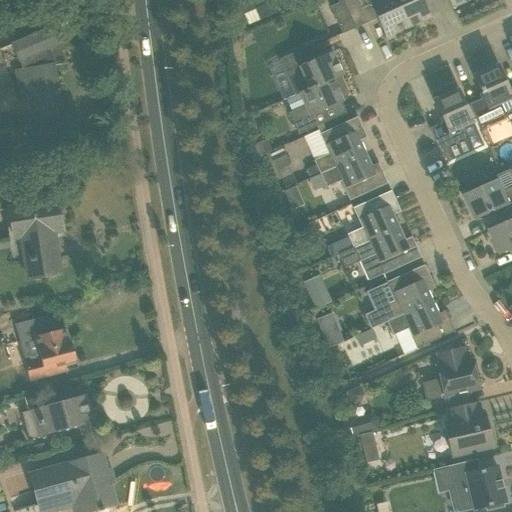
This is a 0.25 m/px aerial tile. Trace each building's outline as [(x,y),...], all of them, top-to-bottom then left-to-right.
[(277,12),(271,0),(251,0),(259,20),(277,12)] [(366,23),(356,0),(355,0),(347,0),(342,2),(354,29),(366,23)] [(355,0),(356,0),(366,23),(377,18),(386,38),(408,28),(395,0),(355,0)] [(431,17),(422,0),(395,0),(408,28),(431,17)] [(339,4),(330,8),(342,34),(354,29),(342,2),(339,4)] [(14,71),(19,104),(59,97),(59,93),(60,92),(60,89),(58,90),(57,83),(53,66),(66,64),(60,51),(55,53),(53,47),(65,42),(58,26),(12,45),(18,64),(21,63),(21,70),(14,71)] [(332,52),(314,60),(308,63),(301,50),(279,60),(296,96),(299,94),(340,76),(343,75),(332,52)] [(511,136),(511,97),(497,64),(473,75),(484,98),(469,105),(482,132),(486,130),(493,145),(511,136)] [(340,76),(299,94),(305,106),(288,113),(298,135),(316,127),(318,131),(324,128),(317,113),(343,101),(342,100),(346,98),(348,94),(340,76)] [(439,151),(458,142),(466,138),(467,140),(478,134),(458,89),(434,99),(444,122),(430,129),(439,151)] [(357,117),(326,131),(324,128),(318,131),(329,155),(314,162),(320,174),(366,153),(360,140),(367,137),(362,128),(358,119),(357,117)] [(262,155),(267,153),(270,151),(271,151),(267,139),(265,140),(256,144),(256,145),(261,155),(262,155)] [(289,165),(283,151),(271,157),(276,170),(289,165)] [(341,181),(349,201),(388,183),(378,163),(372,166),(366,153),(320,174),(325,186),(326,188),(341,181)] [(318,174),(315,165),(306,169),(309,178),(318,174)] [(325,186),(320,174),(309,179),(314,191),(325,186)] [(473,219),(497,208),(504,223),(511,219),(511,187),(503,192),(498,180),(463,195),(473,219)] [(347,235),(348,237),(353,248),(399,227),(394,214),(400,211),(391,191),(353,208),(354,212),(361,228),(347,235)] [(20,241),(25,280),(60,274),(53,232),(62,231),(57,201),(7,209),(12,242),(20,241)] [(498,254),(511,247),(511,219),(504,223),(487,231),(498,254)] [(358,262),(367,282),(421,257),(412,237),(405,240),(399,227),(353,248),(338,255),(344,269),(358,262)] [(353,248),(348,237),(333,243),(338,255),(353,248)] [(424,265),(386,282),(387,283),(372,289),(380,308),(363,315),(370,329),(386,322),(433,301),(427,288),(434,285),(424,265)] [(315,309),(331,302),(327,293),(311,300),(315,309)] [(392,336),(407,330),(416,349),(455,331),(445,311),(439,314),(433,301),(386,322),(392,336)] [(15,324),(29,380),(66,370),(65,364),(76,361),(72,344),(69,345),(64,329),(52,333),(48,316),(15,324)] [(372,329),(355,337),(359,346),(376,338),(372,329)] [(327,349),(336,345),(343,343),(339,331),(332,333),(323,336),(327,349)] [(463,348),(435,354),(438,366),(436,367),(439,380),(421,384),(425,399),(426,399),(427,401),(478,389),(472,359),(466,361),(463,348)] [(361,402),(363,395),(360,387),(346,392),(352,405),(361,402)] [(30,410),(38,437),(92,422),(85,395),(30,410)] [(479,401),(459,406),(444,409),(447,421),(443,422),(451,456),(492,447),(484,414),(482,414),(479,401)] [(353,437),(378,430),(379,419),(371,414),(348,420),(353,437)] [(375,442),(372,433),(359,436),(362,446),(375,442)] [(36,455),(46,452),(44,443),(34,446),(36,455)] [(102,454),(82,460),(66,464),(66,462),(28,473),(38,507),(77,496),(81,511),(89,511),(115,505),(102,454)] [(476,460),(446,467),(452,492),(449,493),(453,511),(456,510),(456,511),(461,511),(469,510),(469,511),(485,507),(486,510),(501,506),(501,503),(504,502),(496,467),(479,471),(476,460)]
